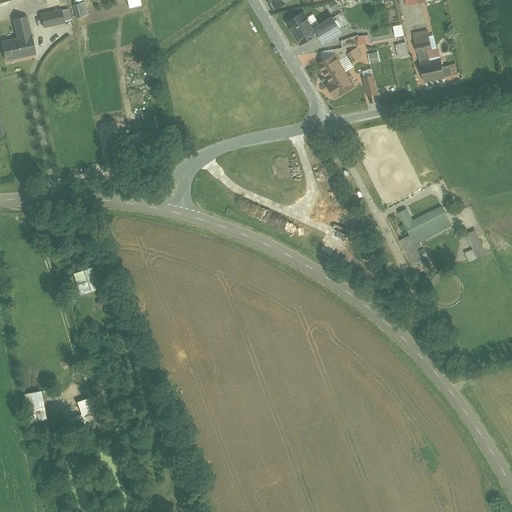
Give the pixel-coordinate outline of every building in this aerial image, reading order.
[(126,0),(129,8),(141,6),(139,0),(126,0)] [(269,0),(271,2),(272,1),(277,8),(289,0),(269,0)] [(335,0),(330,4),(334,10),(339,7),(335,0)] [(79,17),(88,14),(84,1),(75,4),(79,17)] [(62,9),(41,14),(44,28),(65,23),(64,21),(62,11),(62,9)] [(70,9),(62,11),(64,21),(72,19),(70,9)] [(314,29),(304,13),(288,22),(302,44),(317,35),(320,35),(325,43),(342,32),(333,17),(314,29)] [(27,16),(13,19),(17,37),(31,34),(27,16)] [(443,24),(432,26),(434,33),(445,30),(443,24)] [(394,37),(403,36),(402,25),(393,26),(394,37)] [(428,31),(414,34),(418,53),(428,51),(433,50),(428,31)] [(17,37),(2,41),(7,60),(36,53),(31,34),(17,37)] [(359,35),(342,41),(343,48),(346,47),(346,48),(361,45),(359,37),(359,35)] [(398,57),(409,55),(406,42),(395,45),(398,57)] [(343,48),(334,50),(335,55),(339,61),(347,56),(347,55),(348,54),(346,48),(346,47),(343,48)] [(358,48),(348,54),(347,55),(347,56),(352,63),(363,57),(358,48)] [(320,52),(322,57),(334,54),(333,49),(320,52)] [(428,51),(418,53),(421,62),(430,60),(428,51)] [(378,53),(369,55),(371,63),(380,61),(378,53)] [(335,55),(321,64),(332,83),(329,85),(336,97),(354,86),(339,61),(335,55)] [(442,60),(431,62),(430,60),(421,62),(425,81),(445,76),(443,67),(442,60)] [(451,65),(443,67),(445,76),(446,77),(453,75),(451,65)] [(374,76),(364,78),(369,95),(378,93),(374,76)] [(443,208),(413,223),(406,210),(400,213),(415,243),(452,225),(443,208)] [(475,231),(467,234),(478,258),(486,254),(475,231)] [(92,269),(80,273),(85,286),(97,282),(92,269)] [(31,422),(32,429),(42,427),(41,420),(45,420),(40,391),(22,394),(27,423),(31,422)] [(77,403),(71,405),(73,413),(74,413),(80,411),(77,403)]
